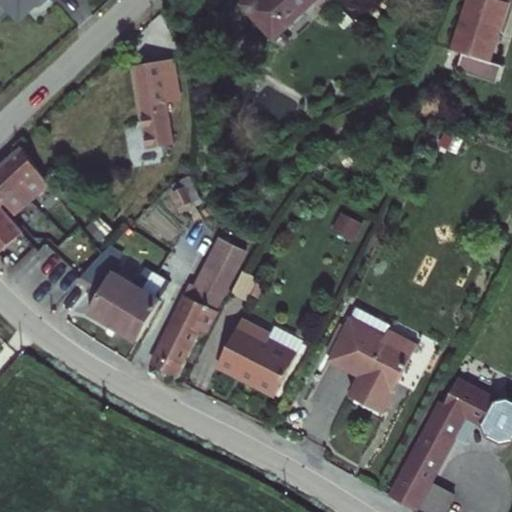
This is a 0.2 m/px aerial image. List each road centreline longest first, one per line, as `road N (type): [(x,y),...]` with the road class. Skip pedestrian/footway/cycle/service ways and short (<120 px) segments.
road 1 (residential): [(355,511),(98,373),(0,294)]
road 2 (residential): [(137,0),(0,125)]
